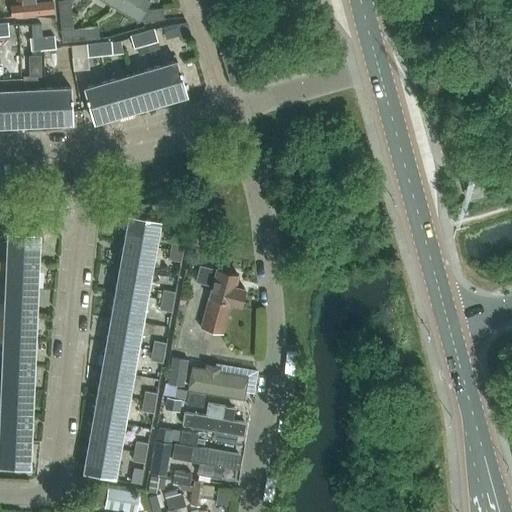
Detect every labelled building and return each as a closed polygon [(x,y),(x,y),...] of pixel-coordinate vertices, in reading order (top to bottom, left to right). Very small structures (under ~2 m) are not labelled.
[(60,0),(58,0),(60,26),(72,25),(71,19),(74,13),(70,11),(69,0),(60,0)] [(137,18),(143,8),(147,0),(118,0),(115,6),(137,18)] [(52,1),(33,3),(34,13),(53,11),(52,1)] [(33,3),(21,4),(22,14),(34,13),(33,3)] [(21,4),(9,5),(10,15),(22,14),(21,4)] [(143,8),(137,18),(141,21),(163,19),(162,7),(143,8)] [(173,23),(163,26),(163,29),(176,26),(178,34),(179,37),(190,34),(186,21),(173,23)] [(7,23),(0,23),(0,35),(8,35),(7,23)] [(82,27),(82,28),(83,39),(98,38),(97,26),(82,27)] [(176,26),(163,29),(166,38),(178,34),(176,26)] [(72,28),(72,29),(61,30),(62,42),(83,39),(82,28),(82,27),(72,28)] [(153,28),(141,32),(145,44),(157,40),(153,28)] [(141,32),(130,36),(134,47),(145,44),(141,32)] [(41,37),(43,49),(55,47),(53,35),(41,37)] [(29,38),(31,50),(43,49),(41,37),(40,37),(29,38)] [(110,41),(98,43),(99,55),(111,54),(110,41)] [(157,41),(145,44),(147,51),(159,48),(157,41)] [(98,43),(86,44),(87,56),(99,55),(98,43)] [(145,44),(136,47),(138,54),(147,51),(145,44)] [(239,82),(230,52),(220,55),(230,85),(239,82)] [(176,60),(153,67),(163,101),(186,94),(176,60)] [(153,67),(130,74),(140,108),(163,101),(153,67)] [(22,78),(24,124),(48,123),(46,88),(38,88),(37,71),(22,72),(22,78)] [(130,74),(108,80),(117,114),(140,108),(130,74)] [(22,78),(0,78),(0,106),(1,125),(24,124),(22,78)] [(108,80),(83,87),(93,121),(117,114),(108,80)] [(70,87),(46,88),(48,123),(72,122),(70,87)] [(468,202),(487,197),(484,185),(465,190),(468,202)] [(128,214),(123,242),(154,247),(159,221),(159,220),(128,214)] [(7,232),(6,260),(37,261),(38,233),(7,232)] [(170,248),(170,249),(183,251),(184,241),(172,239),(170,248)] [(123,242),(119,267),(150,273),(154,247),(123,242)] [(170,249),(168,258),(181,261),(183,251),(170,249)] [(6,260),(5,285),(36,287),(37,261),(6,260)] [(199,265),(195,281),(211,285),(200,327),(222,333),(230,303),(240,305),(244,288),(234,285),(237,274),(215,268),(215,269),(207,267),(199,265)] [(119,267),(114,292),(145,298),(150,273),(119,267)] [(5,285),(4,311),(35,312),(36,287),(5,285)] [(163,289),(161,299),(174,301),(175,291),(163,289)] [(114,292),(110,318),(141,323),(145,298),(114,292)] [(161,299),(159,309),(172,311),(174,301),(161,299)] [(4,311),(3,337),(34,338),(35,312),(4,311)] [(110,318),(105,343),(136,348),(141,323),(110,318)] [(3,337),(1,363),(33,364),(34,338),(3,337)] [(153,340),(152,350),(164,352),(166,342),(153,340)] [(105,343),(101,368),(132,373),(136,348),(105,343)] [(152,350),(150,359),(163,362),(164,352),(152,350)] [(171,357),(167,383),(175,384),(183,385),(187,360),(171,357)] [(1,373),(0,388),(32,390),(33,364),(1,363),(1,373)] [(188,385),(242,394),(245,373),(192,364),(188,385)] [(101,368),(97,393),(128,399),(132,373),(101,368)] [(164,382),(162,394),(173,396),(175,388),(175,384),(167,383),(164,382)] [(0,388),(0,397),(0,414),(31,415),(32,390),(0,388)] [(175,388),(173,396),(186,398),(187,390),(175,388)] [(145,390),(143,400),(155,402),(157,393),(145,390)] [(204,394),(188,391),(186,402),(202,405),(204,394)] [(97,393),(92,418),(123,424),(128,399),(97,393)] [(166,397),(165,407),(178,409),(180,399),(166,397)] [(143,400),(141,409),(154,412),(155,402),(143,400)] [(182,408),(180,424),(242,434),(244,419),(221,415),(222,403),(207,401),(205,411),(182,408)] [(0,414),(0,439),(30,441),(31,415),(0,414)] [(92,418),(88,444),(119,449),(123,424),(92,418)] [(157,426),(155,437),(169,439),(171,428),(157,426)] [(171,428),(169,439),(180,440),(181,430),(171,428)] [(197,432),(181,430),(180,440),(179,442),(195,445),(197,432)] [(0,466),(29,467),(30,441),(0,439),(0,466)] [(154,439),(149,471),(161,473),(165,449),(166,449),(167,441),(154,439)] [(136,441),(134,450),(146,453),(148,443),(136,441)] [(172,441),(170,455),(197,460),(195,472),(219,476),(221,464),(236,466),(239,453),(172,441)] [(88,444),(83,471),(114,477),(119,449),(88,444)] [(134,450),(132,460),(144,462),(146,453),(134,450)] [(133,468),(131,482),(140,483),(142,469),(133,468)] [(191,473),(174,470),(172,481),(189,484),(191,473)] [(151,475),(148,491),(156,492),(157,487),(163,488),(165,477),(151,475)] [(194,481),(190,504),(199,505),(201,494),(212,496),(214,486),(203,484),(203,482),(194,481)] [(107,486),(103,507),(132,511),(136,511),(140,492),(107,486)] [(177,489),(164,492),(166,498),(178,494),(177,489)] [(218,491),(216,503),(228,505),(229,493),(218,491)] [(160,493),(148,496),(152,511),(153,511),(161,510),(160,507),(163,506),(160,493)] [(169,509),(185,505),(182,493),(178,494),(166,498),(169,509)]
